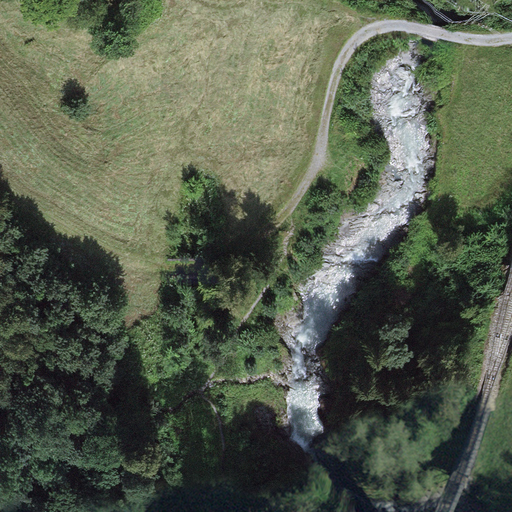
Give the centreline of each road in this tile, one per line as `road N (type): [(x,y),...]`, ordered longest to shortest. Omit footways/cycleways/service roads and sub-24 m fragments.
road 1 (track): [(511,38),(451,39),(385,25),(365,31),(345,49),(304,185),(288,209)]
road 2 (track): [(288,209),(204,267),(89,245),(0,183)]
